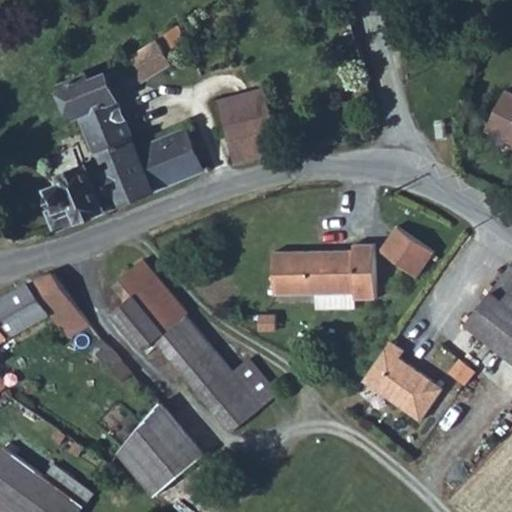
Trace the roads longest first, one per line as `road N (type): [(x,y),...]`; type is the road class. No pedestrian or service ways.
road 1 (unclassified): [(0,266),(274,174),(354,167),(416,181)]
road 2 (residential): [(416,181),(369,0)]
